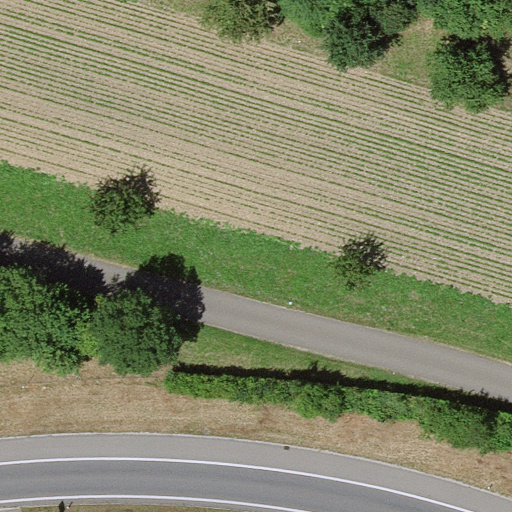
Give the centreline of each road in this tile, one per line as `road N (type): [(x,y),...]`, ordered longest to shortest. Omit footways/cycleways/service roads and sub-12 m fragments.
road 1 (track): [(0,251),(511,384)]
road 2 (motorway): [(371,511),(199,479),(118,474),(0,482)]
